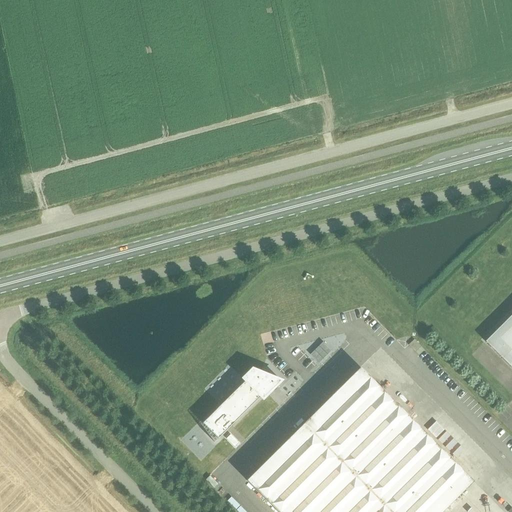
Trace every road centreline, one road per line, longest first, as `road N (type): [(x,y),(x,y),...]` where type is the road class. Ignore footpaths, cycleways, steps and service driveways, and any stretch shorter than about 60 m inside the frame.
road 1 (unclassified): [(511,104),(0,243)]
road 2 (unclassified): [(0,315),(511,177)]
road 3 (primary): [(0,285),(511,148)]
road 4 (unknown): [(510,459),(367,330),(231,465),(233,484),(261,511)]
road 5 (unclassified): [(155,511),(0,347)]
